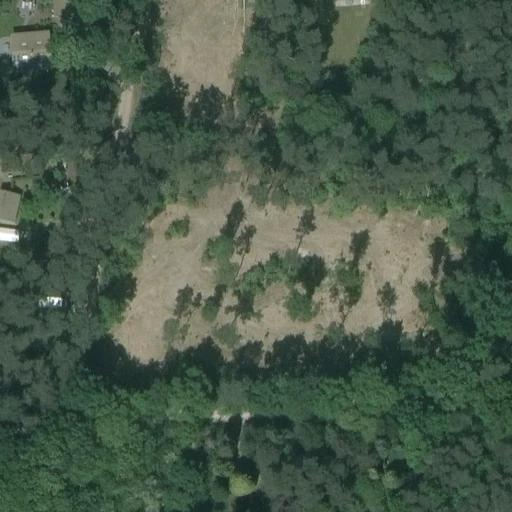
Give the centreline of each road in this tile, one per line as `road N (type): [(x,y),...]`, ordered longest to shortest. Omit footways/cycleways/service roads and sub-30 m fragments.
road 1 (track): [(0,443),(511,399)]
road 2 (track): [(69,437),(141,0)]
